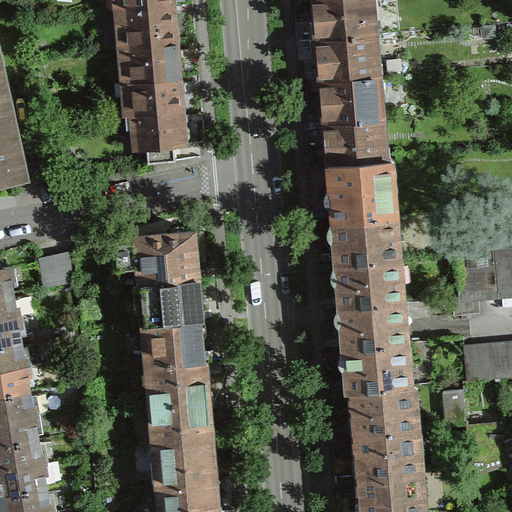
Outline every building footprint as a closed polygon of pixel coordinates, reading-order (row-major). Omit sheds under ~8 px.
[(116,9),(173,4),(173,3),(174,2),(176,1),(175,0),(105,0),(106,4),(112,9),(116,9)] [(316,38),(376,33),(373,0),(313,0),(314,7),(315,22),(314,22),(316,38)] [(176,27),(176,26),(175,25),(174,13),(173,4),(116,9),(118,24),(124,23),(126,47),(176,42),(176,41),(177,41),(178,39),(179,39),(178,27),(176,27)] [(320,80),(380,75),(376,33),(316,38),(317,56),(318,56),(319,63),(320,80)] [(129,80),(179,76),(180,73),(180,72),(182,71),(180,59),(179,58),(179,57),(178,57),(177,49),(176,42),(126,47),(127,61),(123,61),(121,61),(121,63),(119,66),(120,77),(123,79),(123,81),(129,80)] [(0,183),(25,178),(21,160),(22,159),(22,158),(21,158),(17,140),(18,139),(18,138),(17,138),(12,120),(13,119),(13,118),(12,118),(8,100),(9,99),(9,98),(8,98),(7,93),(4,79),(5,79),(4,78),(3,78),(0,63),(0,59),(0,58),(0,183)] [(322,105),(321,105),(323,122),(384,116),(380,75),(320,80),(321,89),(322,105)] [(126,113),(132,113),(182,108),(182,106),(183,105),(185,104),(184,92),(182,91),(181,90),(180,82),(179,76),(129,80),(130,94),(124,95),(124,96),(121,99),(122,110),(126,112),(126,113)] [(146,146),(148,162),(175,160),(174,144),(185,143),(185,139),(186,139),(189,135),(188,127),(184,123),(183,116),(182,108),(132,113),(135,147),(139,147),(146,146)] [(328,164),(387,158),(384,116),(323,122),(324,133),(324,139),(325,138),(328,164)] [(332,220),(396,214),(394,193),(387,193),(384,162),(391,161),(391,159),(392,158),(387,158),(328,164),(329,183),(330,187),(328,189),(327,190),(326,193),(325,195),(325,198),(326,200),(327,202),(329,204),(331,206),(332,220)] [(459,294),(452,295),(454,314),(471,313),(480,312),(479,294),(511,290),(511,342),(474,346),(464,347),(467,379),(491,377),(511,374),(511,204),(476,207),(477,221),(453,223),(456,252),(459,294)] [(336,262),(400,257),(399,241),(391,241),(389,219),(396,218),(396,214),(332,220),(333,222),(331,223),(329,226),(329,227),(328,230),(328,232),(329,235),(331,237),(332,238),(334,240),(334,243),(336,262)] [(139,282),(146,282),(197,277),(195,250),(193,231),(187,231),(187,229),(183,226),(174,227),(170,231),(170,233),(135,236),(136,239),(115,241),(117,267),(138,266),(139,282)] [(39,256),(44,286),(71,281),(69,250),(39,256)] [(338,286),(340,305),(404,299),(402,283),(395,284),(393,261),(400,260),(400,257),(336,262),(336,264),(334,266),(333,268),(332,272),(332,274),(333,276),(334,279),(336,281),(338,283),(338,286)] [(0,293),(13,291),(8,266),(0,267),(0,293)] [(197,278),(197,277),(146,282),(149,307),(142,307),(144,323),(150,322),(201,318),(199,295),(200,295),(200,294),(201,293),(201,288),(200,280),(199,280),(198,279),(197,278)] [(0,318),(17,315),(13,291),(0,293),(0,318)] [(344,347),(408,341),(404,299),(340,305),(341,312),(344,347)] [(0,343),(21,340),(17,315),(0,318),(0,343)] [(146,348),(147,363),(153,363),(204,358),(202,336),(203,335),(205,333),(204,330),(204,321),(203,321),(202,319),(201,319),(201,318),(150,322),(152,347),(146,348)] [(0,368),(25,364),(21,340),(0,343),(0,368)] [(400,346),(407,345),(408,341),(344,347),(344,349),(342,350),(340,353),(340,356),(340,360),(341,362),(343,365),(345,367),(346,371),(347,389),(350,389),(406,384),(411,384),(410,368),(402,368),(400,346)] [(204,359),(204,358),(153,363),(156,387),(149,388),(151,403),(207,398),(206,376),(207,376),(207,374),(208,374),(208,371),(207,361),(206,360),(205,359),(204,359)] [(0,393),(29,389),(25,364),(0,368),(0,393)] [(406,384),(350,389),(351,404),(353,432),(410,427),(418,426),(416,411),(409,412),(406,384)] [(446,424),(466,422),(463,388),(443,389),(446,424)] [(0,418),(34,413),(29,389),(0,393),(0,418)] [(158,418),(161,443),(211,439),(212,437),(212,436),(214,435),(213,423),(212,422),(211,421),(210,421),(209,412),(207,398),(151,403),(152,419),(158,418)] [(0,443),(38,437),(34,413),(0,418),(0,443)] [(511,434),(511,435),(506,421),(466,425),(470,476),(511,462),(511,434)] [(410,427),(353,432),(355,446),(357,475),(414,470),(421,469),(420,454),(413,454),(410,427)] [(0,468),(42,462),(38,437),(0,443),(0,468)] [(211,439),(161,443),(154,444),(156,459),(162,459),(164,484),(215,479),(215,478),(216,476),(217,476),(216,463),(215,462),(214,461),(213,461),(212,452),(211,439)] [(0,494),(46,486),(42,462),(0,468),(0,494)] [(414,470),(357,475),(358,489),(360,511),(424,511),(425,511),(424,496),(416,497),(414,470)] [(215,479),(164,484),(158,484),(159,499),(166,499),(166,511),(220,511),(219,503),(218,502),(217,502),(216,492),(215,479)] [(0,511),(41,511),(50,511),(46,486),(0,494),(0,511)]
